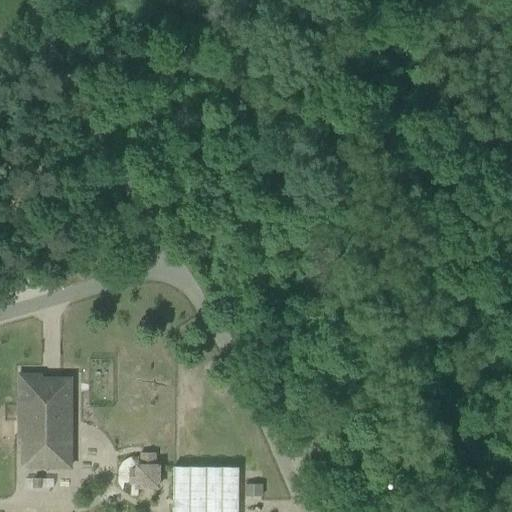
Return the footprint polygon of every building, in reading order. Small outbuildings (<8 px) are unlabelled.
[(23,435),(23,466),(71,466),(71,379),(59,379),(59,383),(43,383),(43,379),(23,379),(23,408),(42,407),(42,435),(23,435)] [(322,429),(295,441),(302,459),(330,447),(322,429)] [(132,469),(132,483),(139,483),(139,487),(159,487),(159,466),(157,466),(157,454),(142,454),(142,466),(139,466),(139,469),(132,469)] [(174,466),(173,511),(238,511),(239,467),(174,466)] [(33,485),(33,487),(41,487),(41,478),(33,478),(33,485)]
